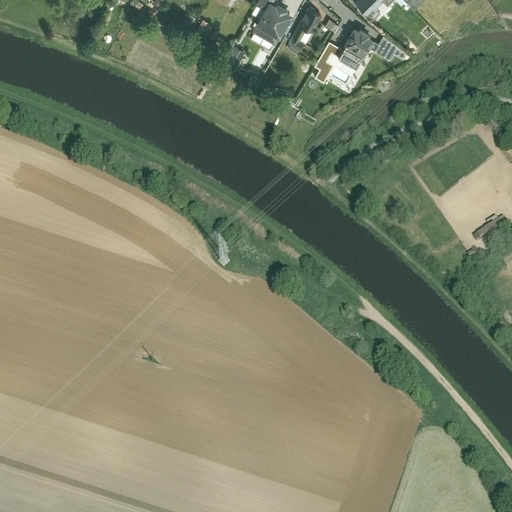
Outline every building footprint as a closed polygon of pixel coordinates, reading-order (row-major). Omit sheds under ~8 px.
[(279,35),(293,11),(286,7),(288,4),(280,0),(276,0),(276,1),(274,0),(257,0),(256,2),(264,7),(256,22),(279,35)] [(352,0),(360,8),(368,0),(373,0),(382,9),(391,0),(352,0)] [(321,13),(308,5),(298,22),(312,30),(321,13)] [(315,24),(309,40),(325,46),(334,19),(328,17),(325,27),(315,24)] [(357,28),(353,25),(338,51),(350,57),(354,50),(366,56),(376,38),(368,34),(370,31),(359,24),(357,28)] [(241,46),(233,62),(238,64),(245,48),(241,46)] [(503,218),(474,235),(477,241),(506,223),(503,218)]
